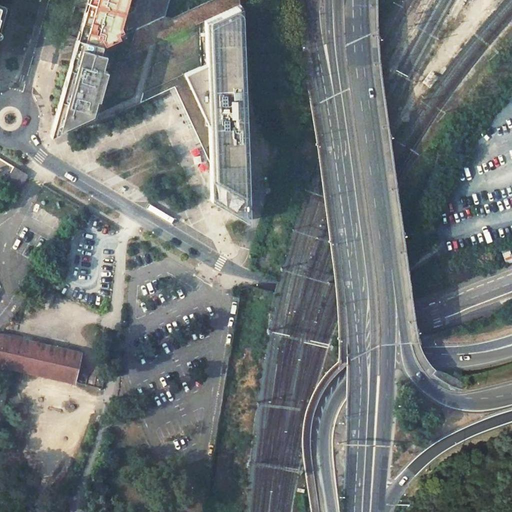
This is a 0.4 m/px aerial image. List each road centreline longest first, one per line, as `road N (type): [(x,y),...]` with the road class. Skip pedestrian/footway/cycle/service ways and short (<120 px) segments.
road 1 (secondary): [(22,136),(46,158),(246,274),(417,317),(511,283)]
road 2 (primary): [(313,0),(359,313),(354,496)]
road 3 (primary): [(334,0),(366,279),(368,375)]
road 4 (primary): [(378,511),(374,232)]
road 5 (trunk): [(511,395),(452,399),(415,378),(374,232)]
road 6 (primary): [(374,232),(358,0)]
road 7 (trunk): [(435,358),(374,364),(337,394),(324,432),(333,511)]
road 8 (trunk): [(384,511),(401,480),(434,449),(511,416)]
road 9 (primary): [(369,511),(368,375)]
road 10 (primary): [(368,375),(354,496)]
